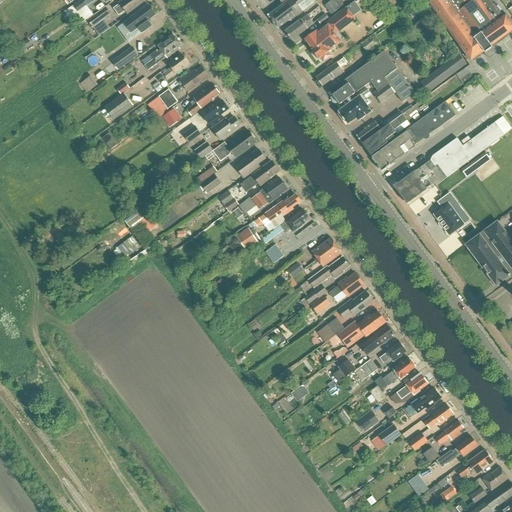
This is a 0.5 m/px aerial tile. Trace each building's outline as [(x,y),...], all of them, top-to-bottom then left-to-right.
[(78,12),(94,0),(81,0),(73,6),(78,12)] [(125,11),(128,15),(147,0),(124,0),(114,8),(119,16),(125,11)] [(315,2),(313,0),(289,0),(269,15),(279,28),(290,20),(291,21),(303,12),(303,11),(315,2)] [(342,0),(332,0),(325,6),(331,15),(346,4),(342,0)] [(428,0),(471,60),(483,51),(485,53),(494,47),(492,45),(511,30),(511,22),(506,14),(504,16),(491,0),(428,0)] [(149,5),(125,23),(132,32),(139,27),(142,33),(152,26),(148,20),(156,15),(149,5)] [(106,7),(88,21),(93,28),(111,14),(106,7)] [(313,50),(314,52),(313,53),(317,58),(318,57),(320,59),(321,58),(324,62),(331,56),(328,52),(342,42),(335,33),(337,31),(339,33),(356,20),(346,7),(326,23),(328,25),(318,32),(317,31),(306,39),(313,49),(313,50)] [(321,25),(329,19),(325,14),(317,20),(321,25)] [(286,31),(292,40),(314,23),(308,15),(286,31)] [(415,25),(424,37),(437,27),(428,15),(415,25)] [(142,61),(145,65),(145,66),(149,71),(167,57),(167,58),(180,49),(180,48),(182,45),(174,34),(158,46),(161,49),(158,51),(157,50),(149,55),(149,56),(142,61)] [(362,44),(367,51),(380,42),(374,34),(362,44)] [(118,70),(139,56),(132,47),(112,61),(118,70)] [(372,95),(369,90),(353,101),(350,97),(372,83),(378,92),(374,94),(381,104),(396,93),(403,102),(415,92),(385,51),(330,91),(343,109),(339,112),(348,125),(357,118),(359,121),(372,112),(370,109),(371,109),(367,104),(369,103),(366,99),(372,95)] [(177,74),(190,64),(183,54),(169,64),(172,68),(164,74),(168,80),(176,74),(177,74)] [(429,93),(467,64),(459,54),(421,83),(429,93)] [(332,79),(333,81),(344,72),(341,68),(348,63),(344,58),(317,78),(317,81),(320,85),(323,86),(332,79)] [(202,67),(193,73),(191,71),(179,80),(188,92),(209,76),(202,67)] [(89,79),(82,84),(88,93),(95,87),(89,79)] [(157,92),(162,89),(158,82),(153,86),(157,92)] [(121,95),(130,89),(126,83),(117,90),(121,95)] [(194,98),(197,103),(187,110),(192,116),(214,100),(213,98),(220,93),(219,92),(219,90),(218,87),(215,87),(214,86),(206,92),(203,91),(194,98)] [(147,104),(158,119),(169,111),(168,109),(178,102),(169,90),(155,100),(154,99),(147,104)] [(134,106),(124,93),(105,108),(114,120),(134,106)] [(214,102),(201,112),(209,124),(229,109),(223,100),(216,105),(214,102)] [(416,146),(415,145),(436,129),(436,130),(456,115),(447,102),(408,131),(413,138),(401,147),(406,154),(416,146)] [(182,119),(174,109),(163,117),(170,127),(182,119)] [(398,135),(411,125),(403,114),(363,143),(371,155),(388,143),(386,140),(396,133),(398,135)] [(229,122),(226,118),(212,129),(221,140),(241,125),(235,117),(229,122)] [(448,178),(505,135),(511,129),(511,128),(503,117),(495,122),(463,146),(457,138),(433,156),(431,160),(435,166),(438,164),(448,178)] [(362,142),(384,126),(381,122),(378,124),(376,121),(365,129),(366,130),(357,136),(362,142)] [(195,126),(183,135),(190,143),(202,134),(195,126)] [(232,153),(236,158),(251,147),(249,145),(256,140),(249,131),(228,146),(225,142),(213,151),(221,162),(232,153)] [(382,171),(406,154),(401,147),(413,138),(408,131),(372,157),(382,171)] [(107,145),(111,151),(118,146),(114,140),(107,145)] [(207,142),(195,151),(202,159),(214,150),(207,142)] [(242,165),(237,168),(245,178),(260,167),(258,164),(266,159),(259,149),(240,163),(242,165)] [(437,186),(448,178),(438,164),(435,166),(431,160),(416,171),(416,170),(398,183),(397,183),(395,185),(394,186),(407,204),(428,189),(427,189),(435,183),(437,186)] [(261,186),(280,172),(272,161),(240,184),(247,192),(259,183),(261,186)] [(216,175),(201,185),(207,193),(222,183),(216,175)] [(280,196),(280,195),(288,189),(280,177),(260,192),(260,193),(252,199),(251,197),(240,206),(245,213),(256,205),(260,210),(269,203),(269,204),(280,196)] [(239,205),(229,191),(219,198),(229,212),(239,205)] [(288,198),(266,214),(272,222),(284,213),(286,214),(294,209),(293,208),(301,202),(296,195),(289,199),(288,198)] [(441,210),(433,216),(448,237),(448,236),(460,226),(461,227),(461,226),(447,207),(453,202),(448,195),(436,204),(441,210)] [(238,219),(243,215),(238,208),(233,212),(238,219)] [(148,214),(145,209),(131,219),(144,236),(149,233),(158,225),(149,213),(148,214)] [(310,220),(302,209),(281,225),(285,230),(287,233),(291,229),(293,232),(310,220)] [(258,228),(265,224),(261,218),(254,222),(258,228)] [(511,275),(510,274),(511,272),(511,241),(498,222),(467,245),(496,285),(508,276),(509,277),(511,276),(511,275)] [(285,230),(281,225),(263,239),(266,244),(285,230)] [(258,242),(249,228),(236,236),(246,251),(258,242)] [(74,230),(58,243),(66,254),(82,241),(74,230)] [(133,235),(112,250),(120,260),(140,246),(133,235)] [(337,245),(331,238),(312,252),(318,260),(337,245)] [(220,256),(230,248),(226,244),(226,243),(215,251),(220,256)] [(342,253),(337,245),(318,260),(323,267),(342,253)] [(270,256),(274,263),(282,257),(278,251),(270,256)] [(343,257),(328,268),(327,267),(309,280),(315,288),(333,275),(335,278),(344,272),(343,271),(350,266),(343,257)] [(298,262),(288,270),(293,278),(304,270),(298,262)] [(347,278),(338,284),(340,285),(329,293),(333,298),(344,291),(347,296),(364,283),(356,273),(348,279),(347,278)] [(224,293),(229,288),(221,279),(216,284),(224,293)] [(322,285),(305,298),(309,304),(318,298),(318,299),(327,292),(322,285)] [(366,291),(353,301),(352,299),(338,310),(345,319),(353,313),(355,316),(367,306),(373,301),(366,291)] [(324,295),(311,305),(318,315),(331,305),(324,295)] [(358,325),(356,321),(345,329),(339,334),(343,340),(348,347),(365,334),(367,337),(386,322),(378,311),(373,315),(372,314),(358,325)] [(331,339),(334,337),(339,334),(345,329),(337,318),(324,328),(331,339)] [(254,331),(259,327),(256,322),(250,326),(254,331)] [(395,335),(387,325),(374,335),(361,346),(366,353),(375,346),(377,348),(381,345),(382,345),(395,335)] [(407,351),(400,342),(387,352),(387,353),(380,358),(384,363),(391,358),(394,362),(401,356),(407,351)] [(337,356),(347,351),(345,346),(335,351),(337,356)] [(370,392),(378,403),(388,396),(383,389),(399,377),(401,380),(408,374),(407,373),(416,367),(410,358),(403,364),(402,363),(393,369),(394,371),(383,379),(381,377),(375,381),(378,385),(370,392)] [(356,370),(349,359),(338,367),(340,370),(334,375),(339,382),(346,377),(356,370)] [(370,360),(354,372),(362,382),(378,370),(370,360)] [(408,385),(397,393),(402,399),(412,392),(414,395),(420,391),(421,390),(429,384),(421,373),(406,384),(408,385)] [(291,394),(296,400),(304,395),(299,388),(291,394)] [(418,412),(426,406),(428,409),(435,404),(442,398),(439,394),(439,392),(437,390),(436,390),(435,388),(421,398),(420,397),(411,403),(418,412)] [(430,428),(438,422),(440,425),(447,420),(446,420),(454,414),(451,410),(451,408),(449,406),(447,405),(446,404),(432,415),(433,416),(425,422),(430,428)] [(398,412),(395,407),(387,413),(390,418),(398,412)] [(365,432),(380,422),(371,410),(357,421),(365,432)] [(458,420),(445,430),(445,431),(436,438),(441,445),(451,437),(452,440),(465,430),(462,426),(463,424),(461,422),(459,422),(458,420)] [(407,441),(427,429),(422,421),(403,433),(407,441)] [(394,424),(379,435),(386,446),(402,435),(394,424)] [(415,451),(428,441),(422,433),(409,442),(415,451)] [(471,436),(457,447),(457,448),(453,451),(452,449),(437,460),(443,468),(434,474),(439,480),(453,469),(449,463),(462,453),(464,456),(478,445),(471,436)] [(360,442),(352,448),(355,452),(363,446),(360,442)] [(424,454),(430,463),(440,456),(433,448),(424,454)] [(486,450),(468,462),(471,466),(468,468),(466,465),(457,472),(462,478),(470,472),(471,474),(474,471),(477,474),(494,461),(486,450)] [(492,473),(491,472),(483,478),(492,492),(509,479),(500,467),(492,473)] [(419,495),(429,488),(418,474),(409,481),(419,495)] [(444,479),(438,483),(442,488),(448,484),(444,479)] [(484,500),(467,511),(492,511),(493,511),(491,509),(497,504),(498,505),(511,495),(511,483),(511,481),(485,500),(484,500)] [(446,501),(457,494),(452,487),(441,494),(446,501)] [(482,487),(470,496),(475,504),(487,495),(482,487)] [(371,506),(376,502),(372,497),(367,500),(371,506)]
